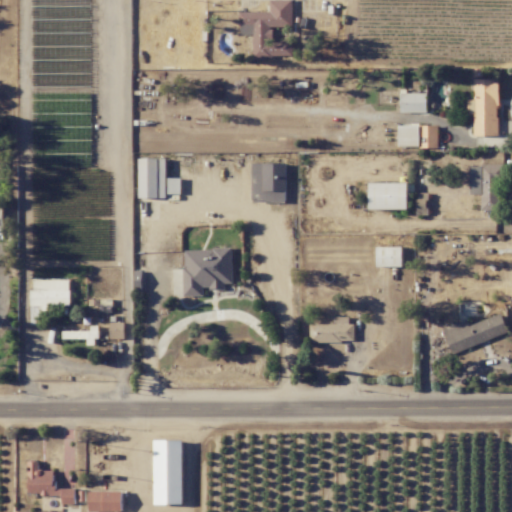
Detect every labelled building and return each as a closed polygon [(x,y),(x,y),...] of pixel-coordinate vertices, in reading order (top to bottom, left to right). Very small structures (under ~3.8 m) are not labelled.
[(239,11),(239,35),(253,35),(253,57),(292,57),(292,41),(271,41),(271,26),(292,27),(292,0),(269,0),(270,12),(239,11)] [(474,78),(473,99),(467,99),(467,114),(474,114),(474,135),(498,136),(499,79),(474,78)] [(438,147),(437,125),(398,126),(399,147),(438,147)] [(166,158),(139,159),(139,198),(167,197),(167,194),(180,193),(180,178),(166,178),(166,158)] [(285,163),(251,163),(252,202),(286,202),(285,163)] [(499,209),(499,193),(504,193),(504,183),(504,165),(469,165),(469,194),(481,194),(481,210),(499,209)] [(369,209),(407,209),(407,182),(369,183),(369,209)] [(416,215),(427,215),(427,193),(416,193),(416,215)] [(401,247),(376,247),(376,267),(401,267),(401,247)] [(232,283),(232,248),(183,250),(184,296),(203,295),(203,289),(225,288),(225,284),(232,283)] [(69,279),(34,280),(34,290),(30,290),(31,324),(41,323),(40,308),(69,307),(69,279)] [(124,338),(124,322),(110,322),(111,313),(99,312),(99,337),(124,338)] [(508,333),(501,313),(469,325),(466,320),(442,328),(451,354),(508,333)] [(309,324),(309,342),(352,342),(352,316),(333,316),(333,324),(309,324)] [(63,339),(87,338),(87,345),(97,345),(97,326),(90,326),(91,331),(62,331),(63,339)] [(182,504),(182,440),(154,440),(154,504),(182,504)] [(75,488),(55,489),(55,470),(39,470),(39,461),(27,462),(27,495),(61,494),(61,504),(75,504),(75,488)] [(88,511),(102,511),(122,511),(122,491),(89,491),(88,511)]
